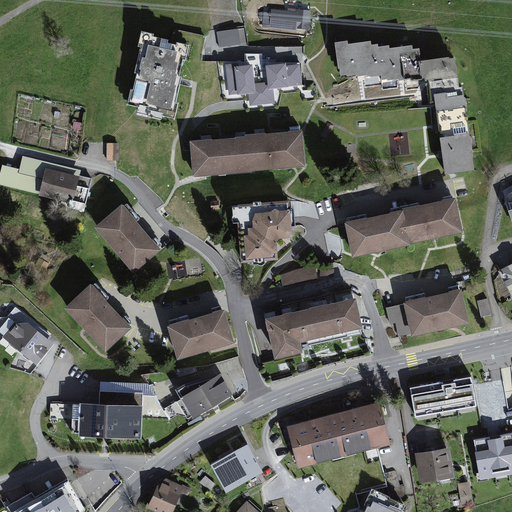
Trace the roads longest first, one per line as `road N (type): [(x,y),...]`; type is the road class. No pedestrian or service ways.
road 1 (residential): [(263,404),(215,256),(164,225),(123,177),(3,146)]
road 2 (secondary): [(263,404),(333,379),(504,341)]
road 3 (residential): [(145,481),(125,467),(71,460),(0,486)]
road 4 (secondary): [(145,481),(263,404)]
